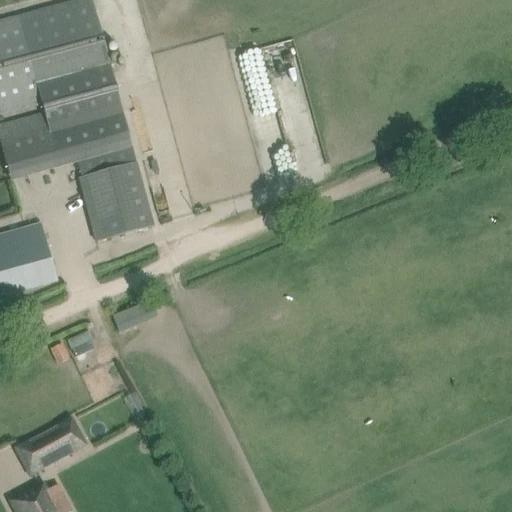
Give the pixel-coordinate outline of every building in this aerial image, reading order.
[(90,0),(86,0),(0,23),(0,115),(41,104),(42,113),(0,124),(0,145),(9,179),(76,162),(81,180),(79,180),(97,244),(153,229),(134,158),(133,158),(90,0)] [(326,155),(300,32),(270,38),(296,161),(326,155)] [(262,96),(235,102),(238,117),(265,112),(262,96)] [(223,129),(201,129),(201,148),(223,148),(223,129)] [(41,226),(0,237),(0,294),(55,279),(41,226)] [(154,299),(112,318),(119,334),(161,316),(154,299)] [(95,316),(72,323),(83,359),(106,353),(95,316)] [(66,328),(54,333),(63,353),(75,348),(66,328)] [(134,421),(144,415),(133,394),(123,400),(134,421)] [(71,421),(16,450),(30,477),(85,447),(71,421)] [(43,486),(10,503),(15,511),(55,511),(46,493),(47,493),(43,486)]
